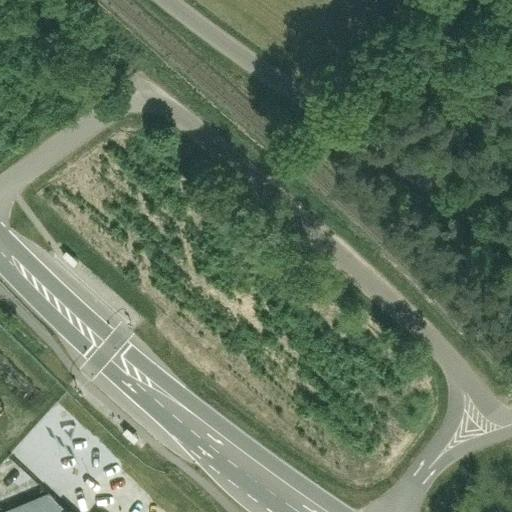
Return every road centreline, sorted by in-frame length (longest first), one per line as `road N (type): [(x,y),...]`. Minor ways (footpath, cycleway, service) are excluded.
road 1 (unclassified): [(174,0),(423,221),(511,254)]
road 2 (primary): [(0,249),(166,407),(312,511)]
road 3 (unclassified): [(392,511),(452,442),(511,419)]
